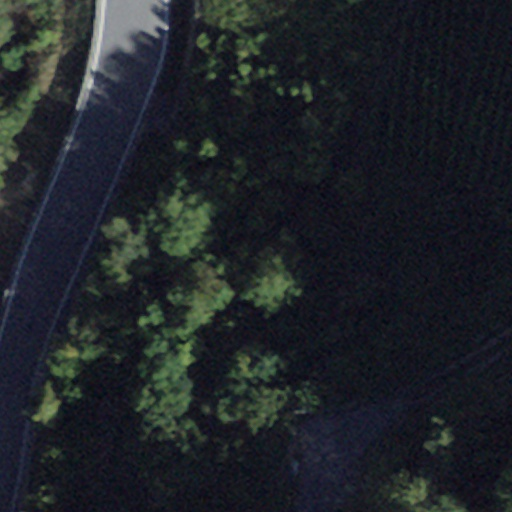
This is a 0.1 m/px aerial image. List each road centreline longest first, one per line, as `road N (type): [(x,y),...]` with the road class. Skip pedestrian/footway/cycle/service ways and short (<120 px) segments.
road 1 (tertiary): [(152,0),(155,38),(131,136),(38,381),(8,511)]
road 2 (track): [(317,511),(365,439),(511,323)]
